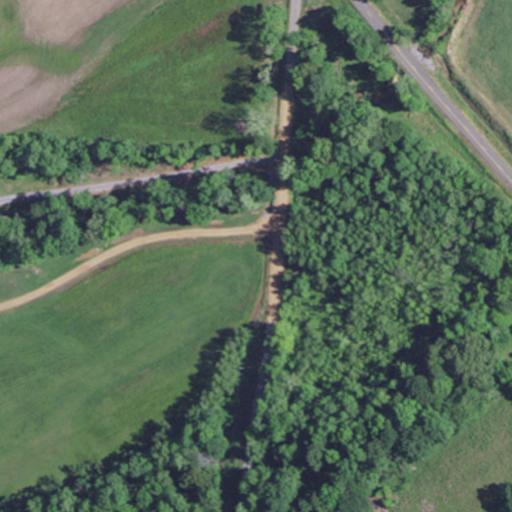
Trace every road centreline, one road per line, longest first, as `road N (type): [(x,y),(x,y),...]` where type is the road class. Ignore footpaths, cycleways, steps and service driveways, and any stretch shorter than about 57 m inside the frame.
road 1 (residential): [(246,511),(282,228),(297,0)]
road 2 (residential): [(282,228),(134,242),(0,307)]
road 3 (secondary): [(511,183),(356,0)]
